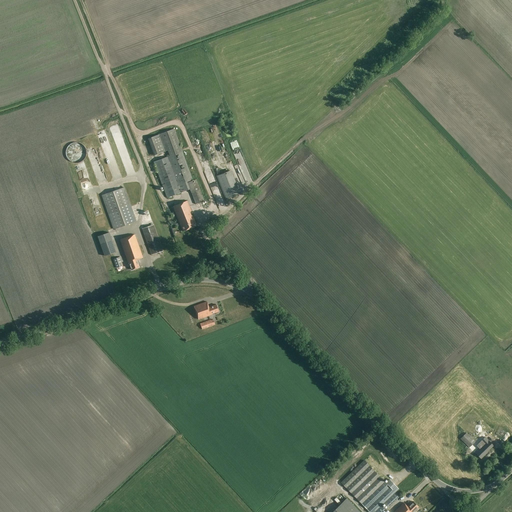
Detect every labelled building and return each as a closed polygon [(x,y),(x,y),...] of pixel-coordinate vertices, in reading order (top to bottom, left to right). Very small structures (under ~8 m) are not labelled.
[(193,180),(174,128),(148,138),(154,156),(168,150),(169,156),(154,162),(167,198),(190,189),(195,204),(204,201),(197,179),(193,180)] [(105,149),(114,178),(119,176),(113,157),(115,156),(111,144),(108,145),(106,140),(101,141),(104,149),(105,149)] [(128,176),(136,174),(130,153),(122,155),(128,176)] [(240,194),(231,170),(216,176),(225,200),(240,194)] [(125,187),(101,195),(114,229),(136,221),(125,187)] [(188,201),(173,206),(182,231),(197,226),(193,215),(191,216),(190,212),(192,211),(188,201)] [(154,225),(142,229),(151,255),(163,251),(154,225)] [(104,256),(116,252),(109,232),(98,236),(104,256)] [(143,258),(135,234),(120,240),(128,264),(129,263),(132,269),(139,267),(137,260),(143,258)] [(119,257),(113,259),(116,268),(122,266),(119,257)] [(211,314),(219,311),(216,304),(210,306),(210,305),(208,306),(207,301),(194,306),(198,319),(212,315),(211,314)] [(202,330),(215,325),(213,319),(211,320),(211,319),(200,323),(202,330)] [(478,438),(483,433),(470,419),(464,424),(478,438)] [(475,442),(466,433),(460,439),(469,448),(475,442)] [(487,451),(493,446),(488,441),(476,453),(481,459),(488,452),(487,451)] [(381,511),(398,496),(365,461),(342,483),(369,511),(381,511)] [(360,511),(347,498),(331,511),(360,511)] [(393,511),(413,511),(419,507),(413,501),(408,507),(404,502),(393,511)]
